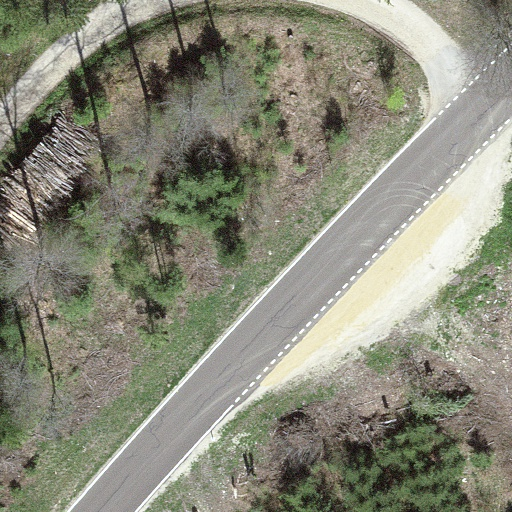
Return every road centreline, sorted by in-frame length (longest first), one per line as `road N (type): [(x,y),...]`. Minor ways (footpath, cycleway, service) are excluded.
road 1 (tertiary): [(511,80),(108,511)]
road 2 (track): [(0,132),(92,23),(160,0)]
road 3 (track): [(358,0),(436,42),(477,112)]
